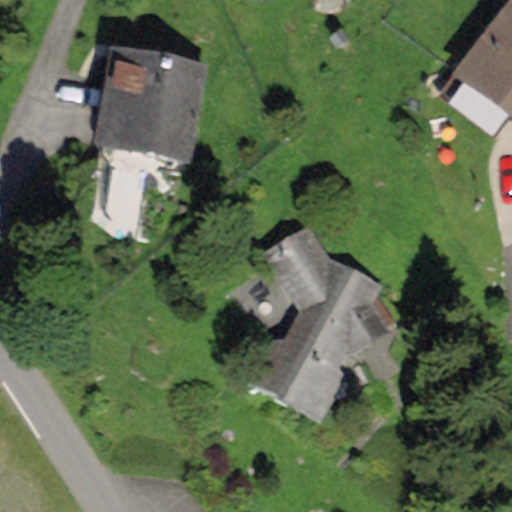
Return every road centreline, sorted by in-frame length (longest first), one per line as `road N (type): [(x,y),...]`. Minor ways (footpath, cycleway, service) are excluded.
road 1 (residential): [(0,205),(83,0)]
road 2 (unclassified): [(0,342),(104,511)]
